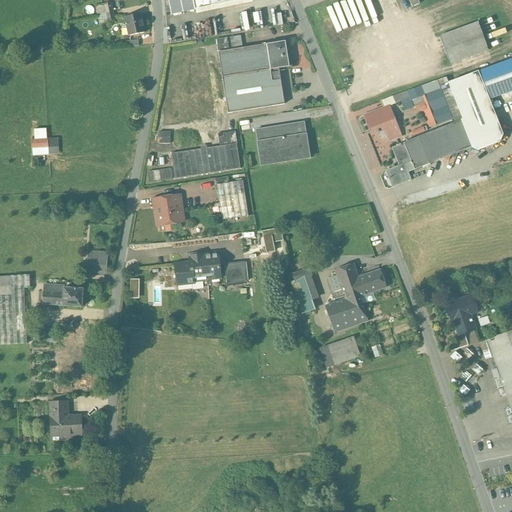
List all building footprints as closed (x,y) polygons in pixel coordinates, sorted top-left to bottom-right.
[(192,0),(170,0),(173,13),(194,9),(192,0)] [(193,0),(195,9),(237,0),(193,0)] [(111,3),(105,4),(106,13),(113,12),(111,3)] [(105,4),(96,6),(98,14),(106,13),(105,4)] [(113,12),(106,13),(108,22),(115,20),(113,12)] [(141,14),(125,17),(127,25),(126,25),(127,28),(123,29),(124,36),(128,35),(128,36),(145,33),(141,14)] [(478,22),(440,36),(451,64),(488,50),(478,22)] [(285,41),(266,44),(270,70),(279,69),(289,67),(285,41)] [(266,44),(218,52),(222,77),(270,70),(266,44)] [(201,113),(212,112),(207,54),(196,55),(201,113)] [(511,59),(478,72),(489,100),(511,91),(511,59)] [(270,70),(222,77),(228,113),(284,104),(279,69),(270,70)] [(455,122),(404,143),(411,162),(405,164),(408,172),(423,166),(423,168),(430,165),(429,164),(443,158),(448,161),(451,156),(455,158),(458,153),(462,155),(464,150),(469,152),(471,147),(478,150),(500,142),(503,135),(489,100),(478,72),(478,71),(447,83),(445,78),(439,80),(455,122)] [(349,83),(345,72),(340,74),(344,85),(348,84),(348,83),(349,83)] [(438,80),(408,91),(410,98),(401,101),(405,110),(419,104),(422,111),(423,111),(431,131),(453,122),(437,80),(438,80)] [(408,91),(393,97),(395,103),(401,101),(410,98),(408,91)] [(393,97),(380,101),(383,108),(389,105),(389,106),(395,103),(393,97)] [(383,108),(363,116),(371,136),(372,136),(371,133),(377,131),(378,134),(380,133),(378,130),(384,128),(389,142),(402,137),(389,106),(389,105),(383,108)] [(304,123),(256,130),(258,142),(262,166),(310,158),(306,134),(304,123)] [(35,130),(35,140),(49,139),(49,129),(35,130)] [(32,140),(33,149),(58,148),(58,139),(49,139),(35,140),(32,140)] [(399,166),(386,171),(389,180),(391,179),(394,187),(411,180),(408,172),(405,164),(411,162),(404,143),(401,145),(400,144),(399,144),(399,145),(392,148),(399,166)] [(236,144),(171,154),(175,179),(240,169),(236,144)] [(171,168),(148,172),(150,183),(172,180),(171,168)] [(229,183),(216,185),(217,191),(222,220),(248,216),(243,180),(229,183)] [(180,195),(153,199),(157,227),(165,225),(170,225),(184,222),(180,195)] [(265,251),(275,251),(274,241),(283,241),(282,229),(264,230),(265,251)] [(108,251),(87,250),(86,273),(107,274),(108,251)] [(190,263),(175,265),(177,285),(194,283),(194,281),(203,280),(204,285),(211,284),(211,279),(221,278),(218,254),(190,257),(190,263)] [(245,262),(225,264),(227,284),(247,282),(245,262)] [(353,264),(335,270),(340,285),(335,286),(340,301),(325,306),(333,330),(358,321),(359,325),(368,321),(367,318),(360,297),(364,295),(358,277),(353,264)] [(308,269),(293,274),(295,281),(295,282),(310,277),(308,269)] [(380,270),(358,277),(364,295),(386,288),(380,270)] [(27,275),(0,276),(0,390),(33,389),(27,275)] [(310,277),(295,282),(295,281),(292,283),(299,305),(312,301),(319,298),(311,276),(310,277)] [(130,297),(140,297),(140,278),(130,278),(130,297)] [(56,292),(44,291),(43,304),(63,306),(64,288),(56,288),(56,292)] [(83,289),(64,288),(63,306),(82,307),(83,289)] [(472,296),(446,305),(450,316),(452,316),(459,335),(475,330),(469,310),(476,307),(472,296)] [(312,301),(299,305),(303,314),(315,310),(312,301)] [(511,330),(487,339),(488,340),(486,341),(489,350),(491,349),(507,396),(511,394),(511,330)] [(353,337),(327,346),(334,365),(360,356),(353,337)] [(327,346),(320,349),(327,368),(334,365),(327,346)] [(70,401),(50,402),(51,438),(61,437),(61,440),(74,439),(74,436),(83,436),(82,415),(71,416),(70,401)]
